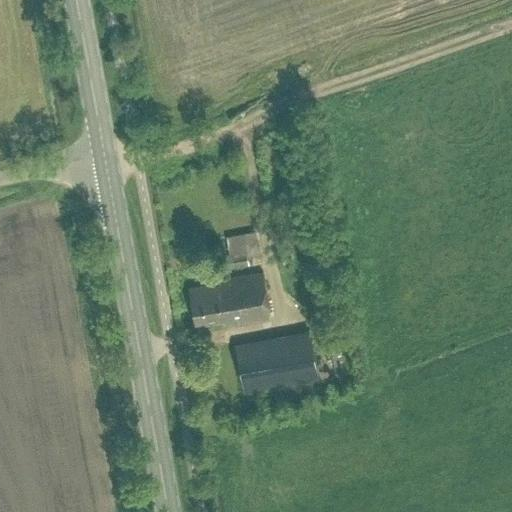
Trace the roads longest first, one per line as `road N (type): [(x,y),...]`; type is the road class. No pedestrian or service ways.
road 1 (secondary): [(167,511),(101,142)]
road 2 (secondary): [(101,142),(76,0)]
